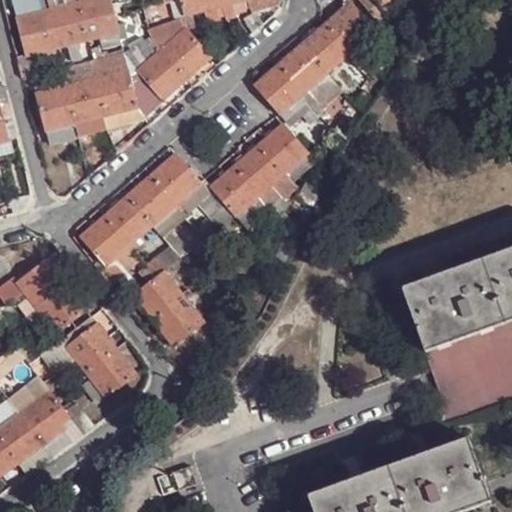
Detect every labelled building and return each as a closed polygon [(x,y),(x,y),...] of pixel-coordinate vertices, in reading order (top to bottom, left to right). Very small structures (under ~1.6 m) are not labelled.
[(28,55),(28,57),(43,54),(55,51),(58,50),(63,49),(71,47),(81,44),(101,39),(116,35),(120,34),(110,0),(79,0),(81,5),(78,6),(76,0),(48,0),(51,12),(50,13),(18,21),(28,55)] [(186,17),(181,0),(174,0),(164,3),(169,20),(186,17)] [(181,0),(186,17),(195,15),(207,11),(211,24),(225,21),(219,9),(234,5),(251,1),(253,0),(181,0)] [(253,0),(251,1),(253,7),(254,10),(280,3),(279,0),(253,0)] [(389,19),(372,0),(359,0),(367,9),(381,26),(389,19)] [(372,0),(389,19),(411,0),(372,0)] [(417,0),(438,23),(454,8),(447,0),(417,0)] [(251,1),(234,5),(239,13),(249,11),(248,9),(253,7),(251,1)] [(350,4),(256,86),(280,114),(326,75),(335,66),(347,56),(352,51),(374,32),(360,16),(350,4)] [(234,5),(219,9),(225,21),(226,23),(240,17),(239,13),(234,5)] [(367,9),(360,16),(374,32),(381,26),(367,9)] [(255,31),(266,22),(258,10),(247,17),(255,31)] [(166,51),(187,32),(197,27),(195,15),(186,17),(187,19),(150,33),(152,35),(166,51)] [(163,101),(210,59),(187,32),(166,51),(160,56),(139,74),(163,101)] [(240,32),(231,38),(237,47),(245,39),(240,32)] [(116,35),(101,39),(103,49),(108,48),(123,44),(120,34),(116,35)] [(166,51),(152,35),(125,52),(129,74),(139,74),(160,56),(166,51)] [(81,44),(71,47),(74,62),(85,60),(81,44)] [(97,59),(110,56),(108,48),(103,49),(94,52),(97,59)] [(55,51),(43,54),(46,66),(61,62),(58,50),(55,51)] [(352,51),(347,56),(352,62),(358,57),(352,51)] [(129,74),(125,52),(110,56),(97,59),(95,59),(101,81),(126,75),(129,74)] [(28,55),(17,57),(23,78),(34,75),(42,73),(41,67),(46,66),(43,54),(28,57),(28,55)] [(347,56),(335,66),(356,90),(368,80),(352,62),(347,56)] [(93,61),(62,69),(66,84),(97,76),(93,61)] [(42,73),(34,75),(38,91),(66,84),(62,69),(42,73)] [(110,117),(139,110),(134,91),(129,74),(126,75),(101,81),(91,83),(81,87),(73,88),(65,90),(38,97),(48,133),(50,133),(79,125),(81,137),(113,128),(110,117)] [(326,75),(280,114),(294,130),(306,120),(314,112),(318,117),(320,119),(326,113),(325,112),(343,95),(326,75)] [(147,85),(134,91),(146,111),(158,104),(147,85)] [(3,86),(0,99),(0,110),(8,142),(12,155),(20,152),(3,86)] [(365,91),(355,101),(364,109),(373,99),(365,91)] [(0,143),(8,142),(0,110),(0,143)] [(139,110),(110,117),(113,128),(115,134),(133,126),(133,128),(148,121),(139,110)] [(314,112),(306,120),(310,125),(318,117),(314,112)] [(79,125),(50,133),(53,145),(82,138),(81,137),(79,125)] [(212,189),(236,217),(256,199),(262,193),(281,177),(284,174),(286,173),(288,172),(307,154),(283,125),(213,186),(211,188),(212,189)] [(8,142),(0,143),(0,158),(12,155),(8,142)] [(288,172),(286,173),(296,184),(317,166),(307,154),(288,172)] [(176,156),(83,239),(98,257),(106,266),(130,246),(155,224),(177,205),(181,202),(201,184),(199,181),(176,156)] [(256,199),(236,217),(251,232),(271,215),(269,213),(297,188),(284,174),(281,177),(262,193),(256,199)] [(211,188),(213,186),(205,176),(199,181),(201,184),(181,202),(187,210),(189,208),(212,189),(211,188)] [(317,206),(323,194),(307,184),(301,194),(317,206)] [(24,198),(15,201),(17,209),(26,206),(24,198)] [(177,205),(186,215),(196,227),(201,223),(189,208),(187,210),(181,202),(177,205)] [(163,235),(173,226),(186,215),(177,205),(155,224),(163,235)] [(201,223),(196,227),(208,241),(219,230),(208,217),(201,223)] [(163,235),(155,224),(130,246),(142,261),(145,264),(170,243),(163,235)] [(145,264),(158,278),(165,272),(175,266),(173,263),(192,248),(173,226),(163,235),(170,243),(145,264)] [(286,266),(296,247),(285,242),(276,261),(286,266)] [(130,246),(106,266),(100,272),(111,286),(142,261),(130,246)] [(511,249),(404,288),(452,423),(511,401),(511,249)] [(98,257),(93,262),(100,272),(106,266),(98,257)] [(47,263),(18,286),(25,295),(26,296),(48,324),(40,330),(26,341),(39,359),(55,379),(67,369),(66,368),(70,365),(76,360),(79,364),(87,375),(106,399),(136,376),(47,263)] [(188,290),(189,284),(175,266),(165,272),(182,294),(188,290)] [(174,346),(204,323),(186,301),(182,294),(165,272),(158,278),(135,296),(174,346)] [(188,290),(190,294),(204,284),(198,276),(190,283),(189,284),(188,290)] [(0,307),(11,304),(25,295),(18,286),(15,283),(0,291),(0,307)] [(190,294),(188,290),(182,294),(186,301),(193,296),(190,294)] [(26,296),(19,301),(37,329),(39,328),(40,330),(48,324),(26,296)] [(19,343),(20,344),(25,340),(24,337),(26,335),(22,329),(15,334),(19,343)] [(10,363),(23,353),(32,364),(39,359),(26,341),(21,345),(20,344),(19,343),(4,354),(10,363)] [(76,360),(70,365),(73,369),(79,364),(76,360)] [(20,397),(13,402),(23,415),(51,394),(30,366),(23,371),(24,372),(34,387),(20,397)] [(13,387),(20,397),(34,387),(24,372),(18,377),(21,381),(13,387)] [(77,383),(96,406),(106,399),(87,375),(77,383)] [(60,388),(51,394),(69,419),(55,429),(59,434),(64,431),(72,441),(93,425),(81,409),(77,411),(60,388)] [(0,477),(19,463),(59,434),(55,429),(69,419),(51,394),(23,415),(0,431),(0,477)] [(0,411),(0,431),(23,415),(13,402),(5,408),(0,411)] [(59,434),(19,463),(28,476),(73,443),(72,441),(64,431),(59,434)] [(461,511),(491,501),(470,438),(309,495),(315,511),(461,511)] [(201,489),(194,468),(175,473),(182,496),(201,489)]
